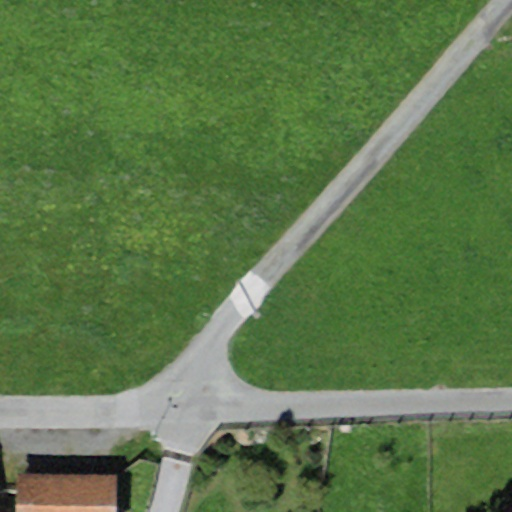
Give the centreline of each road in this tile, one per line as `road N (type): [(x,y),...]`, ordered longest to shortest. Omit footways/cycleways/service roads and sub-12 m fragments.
road 1 (track): [(508,0),(208,353),(190,411)]
road 2 (residential): [(190,411),(511,398)]
road 3 (residential): [(0,412),(190,411)]
